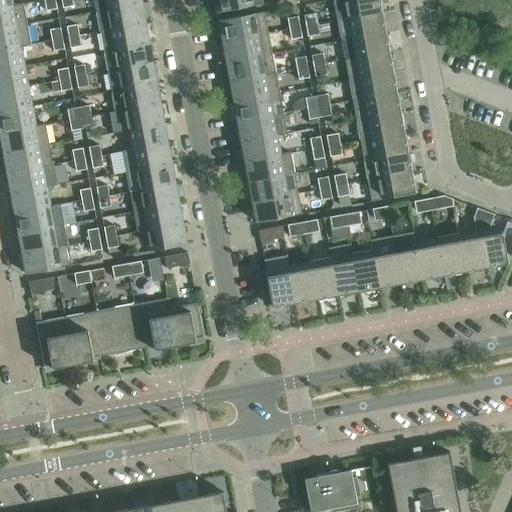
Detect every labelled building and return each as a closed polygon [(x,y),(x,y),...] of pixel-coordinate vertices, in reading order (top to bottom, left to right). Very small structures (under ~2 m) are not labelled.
[(0,0),(0,8),(14,6),(13,6),(12,0),(0,0)] [(47,11),(57,9),(55,0),(48,0),(45,1),(47,11)] [(61,0),(63,8),(74,6),(72,0),(61,0)] [(140,0),(94,0),(97,12),(142,3),(140,0)] [(215,0),(218,13),(263,5),(262,0),(215,0)] [(380,0),(334,0),(338,20),(383,12),(380,0)] [(142,3),(97,12),(100,32),(145,24),(142,3)] [(23,4),(13,6),(14,6),(0,8),(0,29),(27,25),(23,4)] [(383,12),(338,20),(342,41),(386,32),(383,12)] [(265,13),(220,21),(224,42),(268,33),(265,13)] [(315,14),(304,16),(306,26),(317,24),(315,14)] [(298,17),(288,19),(290,29),(300,28),(298,17)] [(145,24),(100,32),(104,52),(149,44),(145,24)] [(308,37),(319,35),(317,24),(306,26),(308,37)] [(21,47),(31,46),(27,25),(0,29),(0,50),(21,47)] [(77,25),(67,27),(69,38),(79,36),(77,25)] [(61,28),(50,30),(52,41),(63,39),(61,28)] [(292,40),(302,38),(300,28),(290,29),(292,40)] [(386,32),(342,41),(345,61),(390,52),(386,32)] [(227,62),(272,53),(268,33),(224,42),(227,62)] [(71,48),(81,46),(79,36),(69,38),(71,48)] [(54,51),(65,50),(63,39),(52,41),(54,51)] [(104,52),(108,72),(153,64),(149,44),(104,52)] [(0,71),(25,67),(21,47),(0,50),(0,71)] [(390,52),(345,61),(349,81),(394,72),(390,52)] [(231,82),(276,74),(272,53),(227,62),(231,82)] [(322,54),(312,56),(314,67),(324,65),(322,54)] [(306,57),(295,59),(297,70),(308,68),(306,57)] [(153,64),(108,72),(112,92),(121,90),(156,84),(153,64)] [(85,65),(74,67),(76,78),(87,76),(85,65)] [(316,77),(326,75),(324,65),(314,67),(316,77)] [(0,91),(28,87),(25,67),(0,71),(0,91)] [(68,68),(57,70),(59,81),(70,79),(68,68)] [(299,80),(310,78),(308,68),(297,70),(299,80)] [(394,72),(349,81),(353,101),(398,92),(394,72)] [(235,102),(280,94),(276,74),(231,82),(235,102)] [(78,88),(89,86),(87,76),(76,78),(78,88)] [(61,92),(72,90),(70,79),(59,81),(61,92)] [(156,84),(121,90),(112,92),(115,112),(125,110),(160,104),(156,84)] [(0,112),(32,107),(28,87),(0,91),(0,112)] [(398,92),(353,101),(357,121),(401,112),(398,92)] [(239,122),(283,114),(280,94),(235,102),(239,122)] [(327,95),(316,97),(318,107),(329,105),(327,95)] [(305,99),(307,109),(318,107),(316,97),(305,99)] [(160,104),(125,110),(129,130),(164,124),(160,104)] [(329,105),(318,107),(320,118),(331,116),(329,105)] [(89,106),(78,108),(80,118),(91,116),(89,106)] [(0,127),(1,133),(36,127),(36,126),(32,107),(0,112),(0,127)] [(307,109),(309,120),(320,118),(318,107),(307,109)] [(68,110),(70,120),(80,118),(78,108),(68,110)] [(401,112),(357,121),(360,141),(405,132),(401,112)] [(242,142),(277,135),(287,134),(283,114),(239,122),(242,142)] [(91,116),(80,118),(82,129),(93,127),(91,116)] [(70,120),(72,131),(82,129),(80,118),(70,120)] [(46,124),(36,126),(36,127),(1,133),(5,153),(49,145),(46,124)] [(164,124),(129,130),(132,150),(133,150),(168,144),(164,124)] [(405,132),(360,141),(364,161),(409,152),(405,132)] [(337,134),(327,136),(329,147),(339,145),(337,134)] [(281,155),(277,135),(242,142),(246,162),(281,155)] [(321,137),(310,139),(312,150),(323,148),(321,137)] [(132,150),(123,151),(126,172),(171,164),(168,144),(133,150),(132,150)] [(43,168),(53,166),(49,145),(5,153),(9,173),(43,167),(43,168)] [(100,145),(89,147),(91,158),(102,156),(100,145)] [(331,157),(341,155),(339,145),(329,147),(331,157)] [(314,160),(325,158),(323,148),(312,150),(314,160)] [(83,149),(72,151),(74,161),(85,159),(83,149)] [(409,152),(364,161),(368,181),(413,173),(409,152)] [(291,153),(281,155),(246,162),(250,182),(295,174),(291,153)] [(93,169),(103,167),(102,156),(91,158),(93,169)] [(76,172),(87,170),(85,159),(74,161),(76,172)] [(171,164),(126,172),(130,192),(175,184),(171,164)] [(12,193),(47,187),(43,168),(43,167),(9,173),(12,193)] [(372,202),(416,193),(413,173),(368,181),(372,202)] [(254,202),(298,194),(295,174),(250,182),(254,202)] [(345,174),(334,176),(336,187),(347,185),(345,174)] [(328,177),(318,179),(320,190),(330,188),(328,177)] [(175,184),(130,192),(134,212),(144,211),(179,204),(175,184)] [(338,197),(349,195),(347,185),(336,187),(338,197)] [(107,186),(96,187),(98,198),(109,196),(107,186)] [(16,214),(51,207),(47,187),(12,193),(16,214)] [(322,201),(332,199),(330,188),(320,190),(322,201)] [(90,189),(80,191),(82,201),(92,199),(90,189)] [(258,223),(302,215),(298,194),(254,202),(258,223)] [(100,209),(111,207),(109,196),(98,198),(100,209)] [(445,196),(429,199),(431,211),(454,207),(453,199),(445,196)] [(84,212),(94,210),(92,199),(82,201),(84,212)] [(414,202),(417,214),(431,211),(429,199),(414,202)] [(144,211),(134,212),(138,232),(148,231),(183,224),(179,204),(144,211)] [(20,234),(54,227),(64,225),(61,205),(51,207),(16,214),(20,234)] [(373,210),(375,221),(390,219),(387,207),(373,210)] [(474,218),(476,231),(458,234),(465,272),(487,268),(480,230),(486,212),(477,209),(474,218)] [(362,224),(359,212),(345,215),(347,227),(362,224)] [(511,236),(490,228),(495,215),(486,212),(480,230),(487,268),(509,264),(511,255),(511,236)] [(330,218),(333,229),(347,227),(345,215),(330,218)] [(319,232),(317,220),(302,223),(305,235),(319,232)] [(288,225),(290,237),(305,235),(302,223),(288,225)] [(150,246),(145,247),(146,252),(186,245),(183,224),(148,231),(150,246)] [(54,227),(20,234),(23,254),(68,245),(64,225),(54,227)] [(114,226),(104,228),(106,238),(116,236),(114,226)] [(282,226),(259,231),(261,243),(284,238),(282,226)] [(98,229),(87,231),(89,241),(100,239),(98,229)] [(437,238),(444,276),(465,272),(458,234),(437,238)] [(108,249),(118,247),(116,236),(106,238),(108,249)] [(396,246),(394,236),(371,240),(373,250),(380,288),(402,284),(395,246),(396,246)] [(416,242),(423,280),(444,276),(437,238),(416,242)] [(91,252),(102,250),(100,239),(89,241),(91,252)] [(395,246),(402,284),(423,280),(416,242),(396,246),(395,246)] [(329,248),(331,258),(338,296),(359,292),(352,254),(350,244),(329,248)] [(72,266),(68,245),(23,254),(27,275),(72,266)] [(352,254),(359,292),(380,288),(373,250),(352,254)] [(188,253),(165,257),(167,269),(190,265),(188,253)] [(289,266),(287,256),(264,260),(273,308),(295,304),(288,266),(289,266)] [(310,262),(317,300),(338,296),(331,258),(310,262)] [(159,259),(148,261),(150,272),(161,270),(159,259)] [(143,273),(141,262),(127,264),(129,276),(143,273)] [(288,266),(295,304),(317,300),(310,262),(289,266),(288,266)] [(112,267),(114,279),(129,276),(127,264),(112,267)] [(74,274),(77,286),(91,283),(89,271),(74,274)] [(29,282),(31,294),(54,290),(52,278),(29,282)] [(155,346),(155,350),(176,347),(169,309),(170,308),(168,298),(134,305),(136,315),(141,314),(148,348),(155,346)] [(204,337),(197,303),(170,308),(169,309),(176,347),(197,343),(196,339),(204,337)] [(148,348),(141,314),(136,315),(134,305),(98,312),(99,322),(94,323),(101,356),(148,348)] [(94,362),(94,358),(101,356),(94,323),(99,322),(98,312),(65,318),(74,366),(94,362)] [(36,323),(45,367),(52,366),(53,369),(74,366),(65,318),(36,323)] [(388,464),(396,511),(461,511),(450,452),(388,464)] [(327,475),(305,479),(311,511),(324,511),(325,510),(331,509),(332,510),(333,511),(346,511),(347,511),(348,510),(349,509),(350,507),(351,505),(358,504),(356,497),(360,495),(362,494),(364,493),(365,492),(365,491),(366,488),(365,485),(364,483),(362,481),(360,480),(357,479),(355,479),(353,479),(351,471),(341,473),(340,471),(339,471),(337,470),(336,470),(334,470),(333,470),(331,470),(330,471),(328,472),(328,474),(327,475)] [(226,511),(223,492),(200,496),(202,511),(226,511)] [(177,501),(179,511),(202,511),(200,496),(177,501)] [(155,505),(156,511),(179,511),(177,501),(155,505)]
